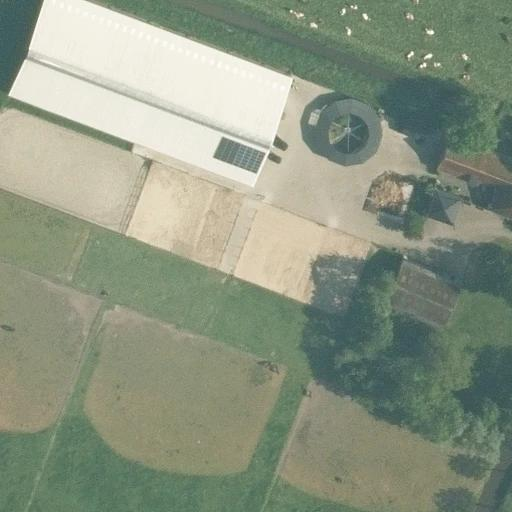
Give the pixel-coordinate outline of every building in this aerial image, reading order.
[(40,0),(10,83),(95,115),(251,173),(290,67),(112,0),(40,0)] [(334,142),(376,141),(374,96),(333,97),(334,142)] [(511,147),(451,125),(450,126),(438,159),(480,175),(481,171),(497,178),(490,199),(511,207),(511,147)] [(428,194),(459,207),(471,179),(440,166),(428,194)] [(465,277),(483,284),(491,263),(494,253),(476,246),(465,277)] [(445,315),(464,271),(404,247),(386,293),(445,315)]
